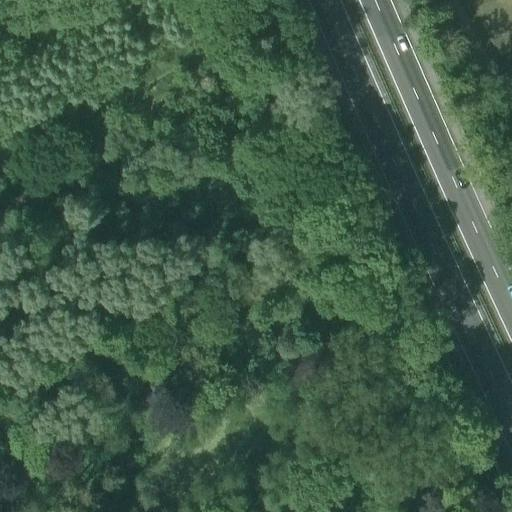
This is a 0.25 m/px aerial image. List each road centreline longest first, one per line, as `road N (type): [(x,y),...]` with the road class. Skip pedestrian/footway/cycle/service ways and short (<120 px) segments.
road 1 (motorway): [(323,0),(511,418)]
road 2 (motorway): [(511,305),(377,0)]
